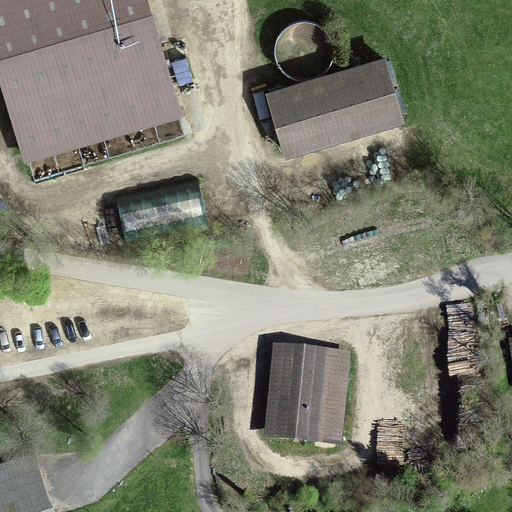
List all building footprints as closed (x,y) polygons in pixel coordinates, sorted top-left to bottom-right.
[(0,0),(0,79),(24,160),(182,114),(149,0),(0,0)] [(388,59),(385,51),(265,87),(267,93),(254,97),(262,123),(274,119),(285,153),(405,117),(404,112),(406,111),(399,86),(396,87),(396,85),(398,84),(391,58),(388,59)] [(172,59),(179,83),(193,79),(186,55),(172,59)] [(208,218),(199,178),(115,197),(124,237),(208,218)] [(352,352),(273,345),(263,439),(342,447),(352,352)] [(0,511),(56,511),(36,449),(0,460),(0,511)]
